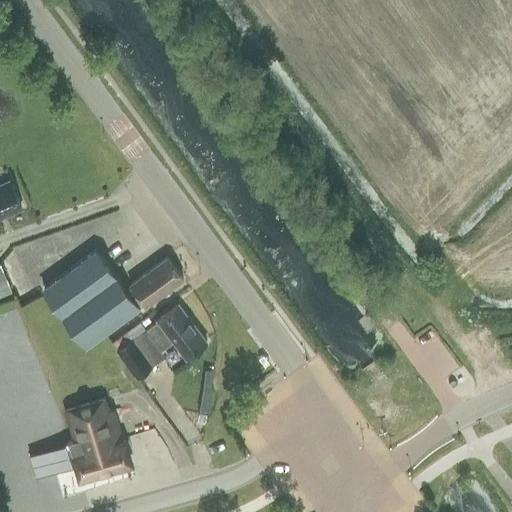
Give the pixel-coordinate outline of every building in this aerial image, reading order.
[(0,215),(21,206),(9,180),(0,184),(0,215)] [(46,266),(63,257),(59,249),(42,259),(46,266)] [(128,296),(127,295),(94,250),(42,287),(85,346),(143,303),(145,305),(182,278),(166,256),(129,283),(135,292),(128,296)] [(6,261),(0,263),(0,295),(16,290),(6,261)] [(208,341),(180,302),(158,317),(159,318),(146,327),(161,348),(174,339),(186,356),(208,341)] [(153,366),(132,338),(116,350),(136,378),(153,366)] [(68,442),(30,454),(36,477),(75,465),(78,478),(127,463),(131,462),(127,451),(124,439),(122,439),(113,412),(109,413),(105,399),(67,411),(76,440),(68,442)]
